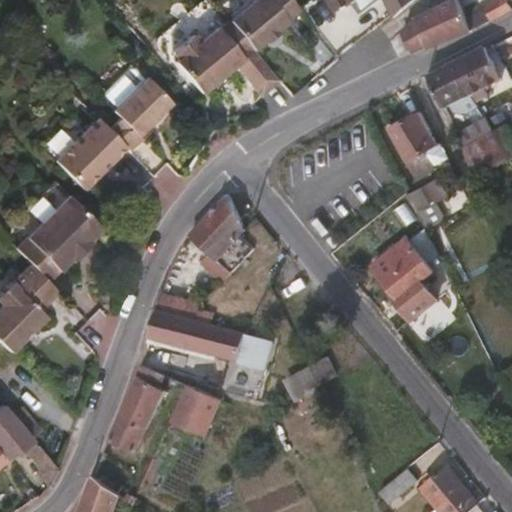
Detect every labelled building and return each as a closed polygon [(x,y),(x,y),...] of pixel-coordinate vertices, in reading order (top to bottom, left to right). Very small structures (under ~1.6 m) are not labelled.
[(289,32),(300,23),(296,17),(300,14),(288,0),(240,0),(222,16),(258,58),(274,45),(276,47),(292,35),(289,32)] [(288,0),(300,14),(311,5),(307,0),(288,0)] [(370,0),(329,0),(334,9),(352,0),(360,0),(363,5),(370,0)] [(407,0),(382,0),(384,2),(387,13),(389,16),(407,0)] [(428,47),(468,27),(463,17),(453,0),(451,0),(417,18),(398,32),(409,52),(425,44),(428,47)] [(490,17),(511,5),(511,1),(511,0),(490,0),(484,3),(485,5),(490,17)] [(490,17),(485,5),(463,17),(468,27),(490,17)] [(258,58),(222,16),(212,25),(209,21),(190,38),(184,30),(164,48),(171,55),(168,59),(195,90),(229,61),(270,109),(289,93),(258,58)] [(508,86),(493,51),(459,69),(474,102),(478,100),(481,104),(486,101),(485,97),(508,86)] [(474,102),(459,69),(437,80),(453,114),(458,112),(464,121),(466,122),(484,112),(481,104),(478,100),(474,102)] [(149,121),(173,99),(147,72),(113,103),(122,114),(111,125),(132,147),(154,128),(149,121)] [(447,150),(430,112),(398,128),(424,182),(442,173),(435,156),(447,150)] [(89,190),(134,149),(132,147),(111,125),(103,118),(60,157),(89,190)] [(511,138),(510,134),(498,141),(509,166),(511,172),(511,138)] [(511,172),(509,166),(498,141),(487,147),(499,173),(502,179),(511,173),(511,172)] [(499,173),(487,147),(472,155),(483,181),(499,173)] [(165,206),(189,186),(168,162),(144,182),(165,206)] [(458,205),(447,183),(430,191),(442,214),(458,205)] [(221,261),(255,227),(237,190),(195,232),(221,261)] [(80,263),(103,243),(100,240),(107,233),(72,197),(42,225),(15,249),(30,264),(49,285),(77,260),(80,263)] [(471,216),(440,231),(449,249),(480,234),(471,216)] [(343,239),(338,232),(331,236),(337,244),(343,239)] [(415,322),(443,300),(426,279),(438,270),(411,237),(378,265),(400,291),(394,295),(415,322)] [(43,318),(39,312),(58,294),(49,285),(30,264),(0,292),(0,347),(6,354),(43,318)] [(201,307),(203,299),(162,290),(158,307),(198,319),(201,307)] [(122,319),(91,307),(78,341),(108,353),(122,319)] [(242,364),(251,333),(237,329),(215,323),(198,319),(158,307),(150,347),(162,349),(165,339),(234,359),(226,393),(235,378),(242,364)] [(217,316),(218,311),(201,307),(198,319),(215,323),(217,316)] [(237,329),(240,321),(217,316),(215,323),(237,329)] [(265,403),(281,342),(251,333),(242,364),(235,378),(226,393),(240,395),(265,403)] [(301,400),(323,389),(340,382),(329,361),(313,369),(291,379),(301,400)] [(137,454),(168,389),(164,387),(168,377),(146,367),(113,442),(137,454)] [(203,439),(218,408),(221,402),(190,388),(173,426),(203,439)] [(58,477),(0,405),(0,469),(18,456),(49,495),(58,477)] [(444,511),(472,511),(483,503),(456,471),(430,494),(444,511)] [(124,500),(130,489),(118,480),(115,483),(105,478),(102,483),(113,489),(124,497),(124,500)] [(119,511),(124,497),(113,489),(102,483),(97,480),(96,482),(84,511),(119,511)] [(397,511),(415,497),(406,487),(387,504),(393,511),(397,511)] [(494,511),(486,503),(475,511),(494,511)]
